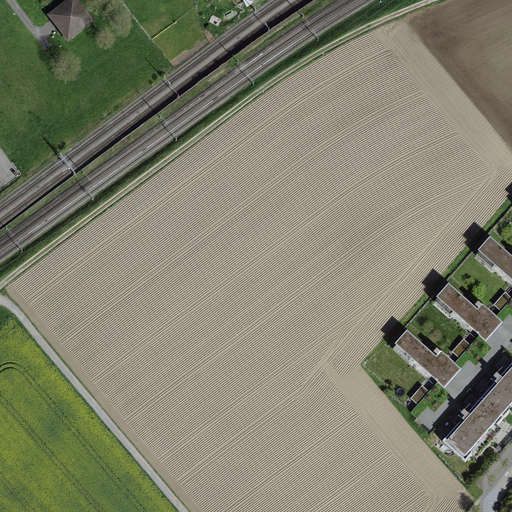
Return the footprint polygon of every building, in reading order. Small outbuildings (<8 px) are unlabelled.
[(75,0),(69,0),(49,16),(68,39),(92,21),(75,0)] [(511,260),(491,242),(480,255),(511,284),(511,260)] [(450,290),(438,302),(487,347),(503,328),(484,310),(479,316),(450,290)] [(408,336),(397,349),(446,392),(462,374),(442,356),(438,362),(408,336)] [(511,363),(481,398),(504,418),(511,408),(511,363)] [(465,462),(504,418),(481,398),(443,442),(465,462)]
